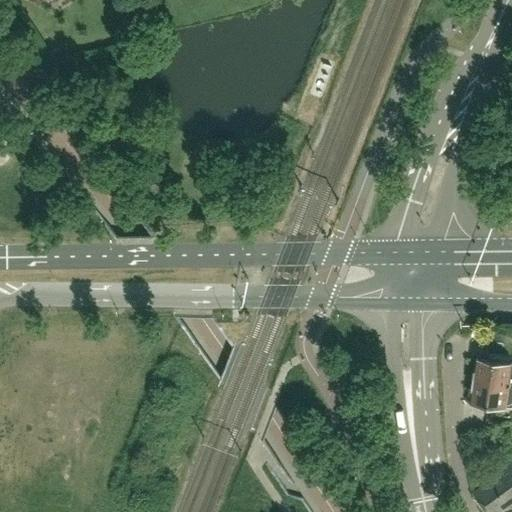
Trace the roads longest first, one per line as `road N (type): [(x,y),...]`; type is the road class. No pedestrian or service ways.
road 1 (tertiary): [(398,252),(0,257)]
road 2 (tertiary): [(0,295),(395,297)]
road 3 (unclassified): [(487,48),(442,117),(398,252)]
road 4 (tertiary): [(395,297),(402,459),(419,511)]
road 5 (unclassified): [(424,253),(487,48)]
road 6 (tertiary): [(431,511),(419,297)]
road 7 (residential): [(456,344),(452,430),(469,511)]
